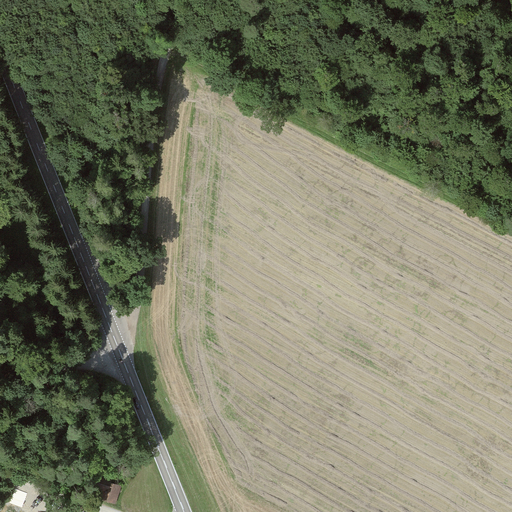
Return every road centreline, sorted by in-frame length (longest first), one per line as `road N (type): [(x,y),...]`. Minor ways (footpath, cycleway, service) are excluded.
road 1 (tertiary): [(184,511),(0,46)]
road 2 (track): [(182,0),(157,98),(142,278),(122,356)]
road 3 (track): [(0,343),(12,358),(43,367),(122,356)]
